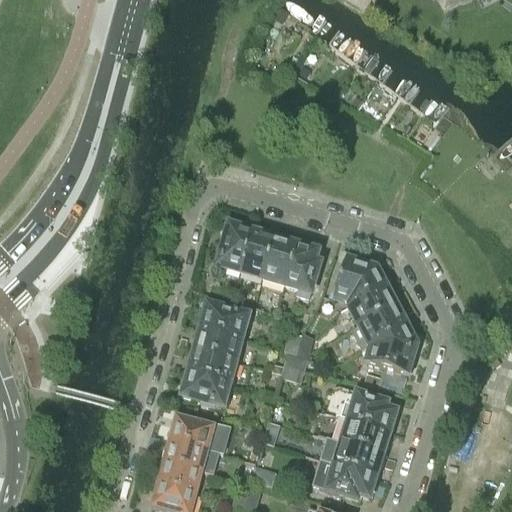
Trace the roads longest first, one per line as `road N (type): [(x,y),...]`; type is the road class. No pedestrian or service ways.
road 1 (residential): [(108,511),(193,204),(206,189),(226,188),(403,242),(454,342),(402,511)]
road 2 (tertiary): [(0,311),(62,236),(95,179),(135,25)]
road 3 (tertiary): [(116,21),(70,170),(0,260)]
road 4 (tertiary): [(0,502),(16,455),(0,376)]
